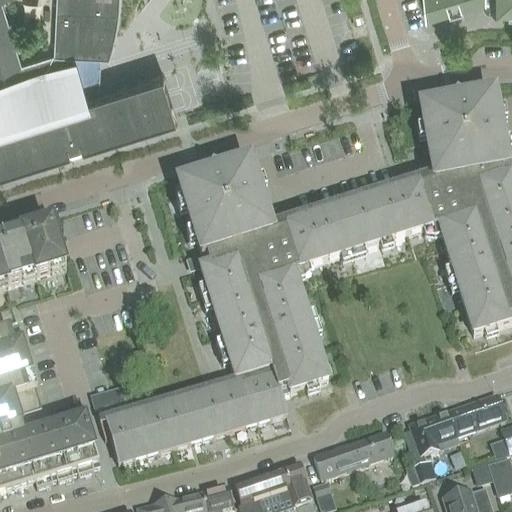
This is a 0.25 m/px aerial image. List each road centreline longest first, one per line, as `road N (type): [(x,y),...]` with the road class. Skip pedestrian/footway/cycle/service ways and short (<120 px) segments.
road 1 (residential): [(63,511),(327,438),(355,414),(429,390),(477,389),(511,376)]
road 2 (residential): [(0,211),(410,84)]
